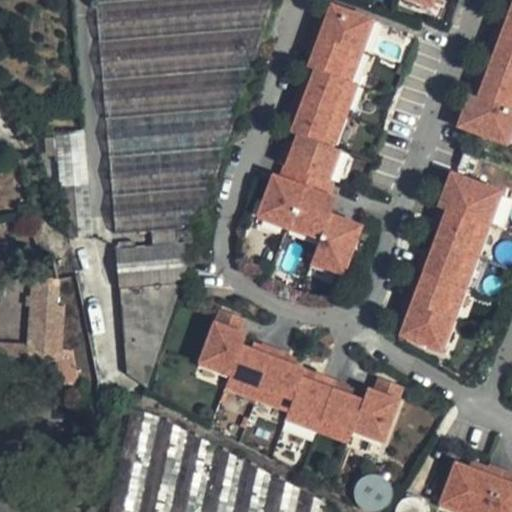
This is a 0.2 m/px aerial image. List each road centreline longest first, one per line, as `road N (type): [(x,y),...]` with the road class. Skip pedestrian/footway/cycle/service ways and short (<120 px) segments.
road 1 (residential): [(304,0),(231,210),(230,268),(279,307),(357,326)]
road 2 (residential): [(357,326),(473,0)]
road 3 (residential): [(357,326),(490,408)]
road 4 (track): [(0,120),(31,173),(42,235)]
